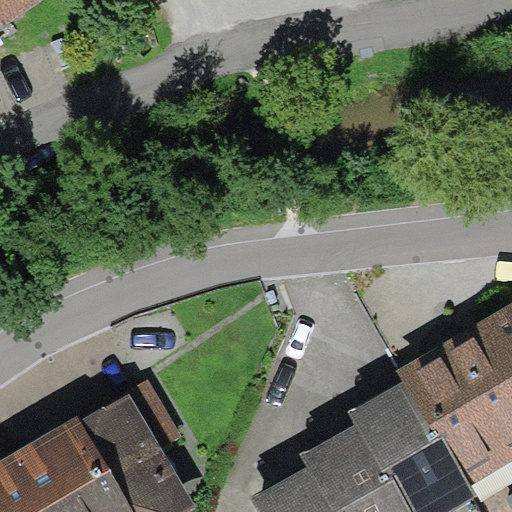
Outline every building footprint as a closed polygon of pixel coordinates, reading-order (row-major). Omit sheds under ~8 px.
[(0,0),(0,38),(52,3),(50,0),(0,0)] [(511,314),(445,352),(398,378),(407,389),(434,439),(442,435),(471,489),(511,465),(511,314)] [(434,439),(407,389),(354,419),(361,432),(404,511),(457,511),(478,501),(471,489),(442,435),(434,439)] [(196,511),(134,400),(83,428),(129,511),(196,511)] [(0,473),(0,511),(129,511),(83,428),(0,473)] [(404,511),(361,432),(305,462),(314,478),(332,511),(404,511)] [(332,511),(314,478),(254,511),(332,511)]
